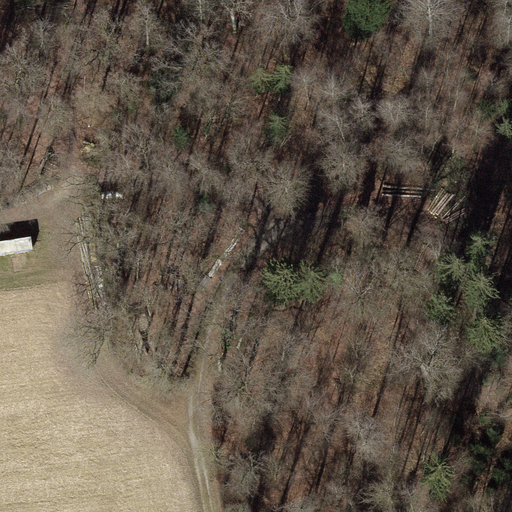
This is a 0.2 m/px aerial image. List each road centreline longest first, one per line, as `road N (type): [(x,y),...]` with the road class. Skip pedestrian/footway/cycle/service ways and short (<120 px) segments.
road 1 (track): [(193,435),(114,389),(84,311),(78,183),(193,177),(332,217)]
road 2 (track): [(208,511),(193,435),(203,329),(247,252),(332,217),(421,226),(511,271)]
